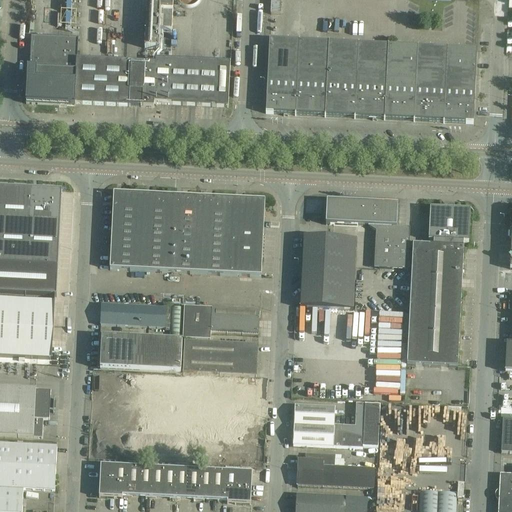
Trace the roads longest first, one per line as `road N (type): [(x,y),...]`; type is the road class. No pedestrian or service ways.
road 1 (unclassified): [(71,511),(89,167)]
road 2 (unclassified): [(269,511),(289,178)]
road 3 (unclassified): [(479,511),(493,187)]
road 4 (tertiary): [(496,147),(244,136)]
road 5 (tertiary): [(244,136),(10,126)]
road 6 (tertiary): [(289,178),(493,187)]
road 7 (tertiary): [(89,167),(289,178)]
road 8 (unknown): [(283,291),(83,284)]
road 9 (unknown): [(356,395),(348,321),(335,325),(333,388),(342,393)]
road 10 (unknown): [(381,281),(402,288),(401,389),(378,397)]
road 11 (unclassified): [(496,147),(501,0)]
road 12 (unclassified): [(244,136),(248,0)]
road 13 (unknown): [(286,236),(354,239),(359,279),(381,281)]
road 14 (unclassified): [(10,126),(15,0)]
